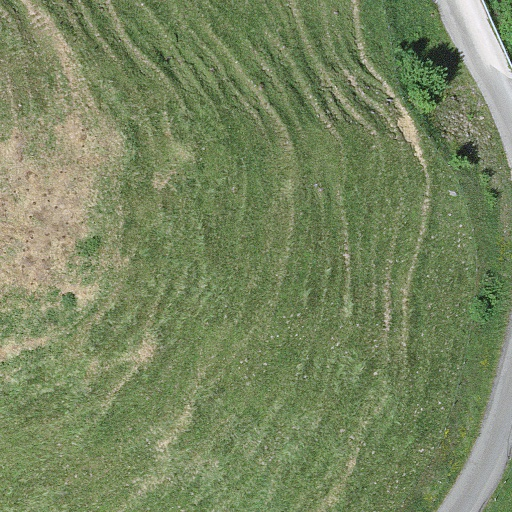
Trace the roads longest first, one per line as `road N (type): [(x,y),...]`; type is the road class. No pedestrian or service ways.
road 1 (unclassified): [(511,179),(506,116),(460,0)]
road 2 (unclassified): [(449,511),(500,456),(511,383)]
